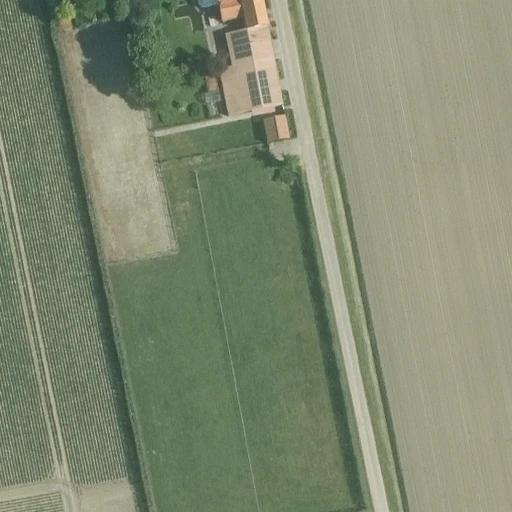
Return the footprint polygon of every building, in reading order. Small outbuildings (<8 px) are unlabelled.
[(274,109),(282,108),(260,0),(197,0),(197,1),(198,4),(198,7),(199,9),(202,11),(204,11),(218,9),(221,25),(242,21),(245,33),(225,37),(231,69),(218,72),(228,118),(250,114),(251,120),(261,118),(275,116),(274,109)] [(58,32),(71,30),(70,22),(56,24),(58,32)] [(208,94),(218,92),(214,73),(204,75),(208,94)] [(218,93),(204,96),(206,105),(220,103),(218,93)] [(284,118),(262,123),(267,145),(289,141),(284,118)]
